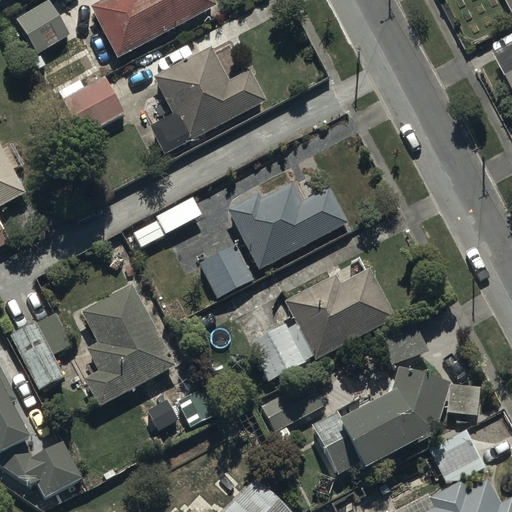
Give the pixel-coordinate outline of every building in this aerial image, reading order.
[(117,60),(216,7),(212,0),(106,0),(90,9),(117,60)] [(502,0),(481,0),(492,17),(507,8),(502,0)] [(30,58),(31,60),(38,72),(46,67),(39,56),(69,38),(48,2),(16,21),(36,55),(30,58)] [(511,84),(511,43),(495,53),(511,84)] [(229,83),(213,52),(211,48),(152,79),(172,116),(149,128),(164,156),(265,103),(249,72),(242,76),(229,83)] [(84,89),(59,103),(78,140),(124,116),(105,78),(84,89)] [(0,209),(25,197),(12,173),(23,167),(12,145),(2,151),(0,146),(0,209)] [(233,249),(199,266),(218,302),(253,283),(249,274),(257,270),(259,272),(347,224),(328,190),(303,203),(293,184),(262,201),(259,195),(226,213),(244,246),(234,252),(233,249)] [(172,254),(210,233),(191,199),(130,232),(140,251),(164,238),(172,254)] [(0,249),(9,245),(0,229),(0,249)] [(360,275),(355,266),(284,302),(316,362),(395,320),(368,270),(360,275)] [(176,368),(131,286),(81,314),(98,344),(87,350),(99,373),(84,382),(100,411),(176,368)] [(55,312),(8,336),(38,395),(66,380),(54,356),(73,347),(55,312)] [(414,322),(378,338),(392,369),(427,353),(414,322)] [(305,364),(285,326),(249,345),(269,383),(305,364)] [(0,464),(29,490),(37,485),(44,501),(83,481),(63,444),(33,458),(27,451),(40,445),(18,403),(19,402),(0,366),(0,464)] [(365,473),(422,442),(434,441),(442,416),(478,419),(480,389),(451,386),(452,385),(398,370),(391,396),(342,422),(338,413),(312,427),(339,477),(361,465),(365,473)] [(324,409),(310,382),(260,408),(283,450),(294,444),(286,429),(324,409)] [(485,470),(465,432),(428,450),(444,484),(457,484),(485,470)] [(293,511),(258,476),(222,511),(293,511)] [(430,500),(406,511),(511,511),(511,500),(511,499),(500,505),(488,482),(468,493),(463,483),(430,500)]
